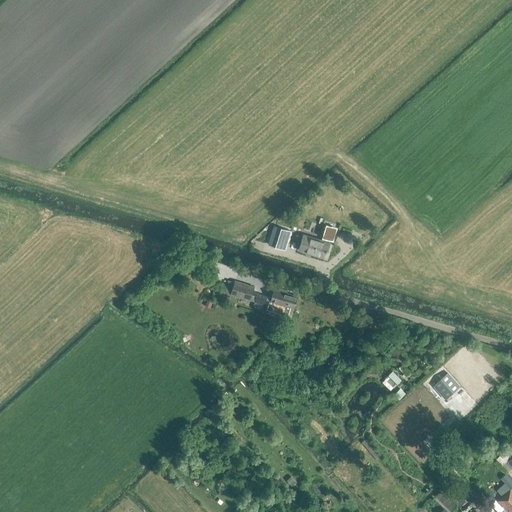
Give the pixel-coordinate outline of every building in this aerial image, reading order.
[(322,242),(309,238),(304,236),(299,250),(304,252),(325,258),(330,244),(328,244),(329,240),(333,241),(336,229),(327,226),(322,242)] [(269,245),(284,250),(290,232),(275,227),(269,245)] [(254,286),(234,280),(233,282),(228,280),(225,292),(230,293),(230,295),(250,301),(254,286)] [(279,290),(274,288),(270,301),(269,301),(266,310),(287,316),(290,308),(293,309),(297,297),(287,294),(287,291),(280,289),(279,290)] [(228,302),(230,297),(213,291),(211,297),(228,302)] [(405,376),(409,373),(405,369),(405,368),(402,365),(398,368),(403,374),(402,375),(403,377),(405,375),(405,376)] [(394,373),(392,371),(384,379),(393,388),(401,380),(399,377),(400,376),(395,371),(394,373)] [(448,383),(451,380),(444,373),(441,376),(448,383)] [(405,394),(400,388),(394,395),(399,400),(405,394)] [(471,401),(463,392),(459,395),(467,404),(471,401)] [(377,460),(380,458),(364,440),(361,443),(377,460)] [(510,489),(511,486),(511,480),(505,473),(500,478),(510,489)] [(294,487),(298,484),(293,478),(289,482),(294,487)] [(459,491),(456,487),(448,494),(451,498),(459,491)] [(491,505),(497,499),(486,487),(479,493),(491,505)] [(511,511),(511,491),(510,489),(498,501),(506,510),(508,509),(511,511)]
